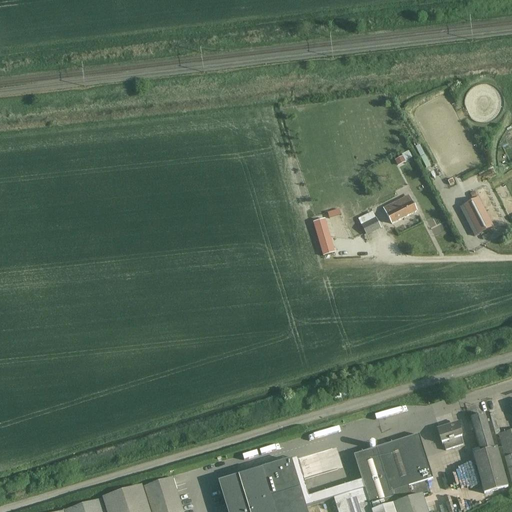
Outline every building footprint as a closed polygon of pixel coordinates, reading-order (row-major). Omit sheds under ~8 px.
[(408,196),(400,200),(384,209),(391,224),(416,212),(408,196)] [(477,200),(466,206),(480,234),(491,228),(477,200)] [(366,235),(380,228),(376,219),(361,226),(366,235)] [(333,383),(328,385),(331,393),(346,388),(342,374),(331,378),(333,383)] [(484,494),(508,487),(497,448),(494,449),(485,415),(471,419),(481,453),(473,455),(484,494)] [(446,451),(463,446),(456,424),(439,429),(446,451)] [(511,432),(499,436),(511,483),(511,482),(511,432)] [(419,436),(354,456),(362,482),(365,490),(371,511),(426,511),(422,496),(430,493),(426,482),(433,480),(419,436)] [(297,459),(291,461),(303,501),(306,509),(336,499),(364,490),(365,490),(362,482),(309,499),(297,459)] [(226,482),(219,483),(220,485),(228,511),(306,511),(306,509),(303,501),(291,461),(264,470),(262,470),(226,482)] [(183,511),(173,479),(144,488),(151,511),(183,511)] [(106,511),(149,511),(142,487),(102,500),(106,511)] [(371,511),(364,490),(336,499),(339,511),(371,511)] [(64,511),(104,511),(101,501),(81,507),(65,511),(64,511)]
